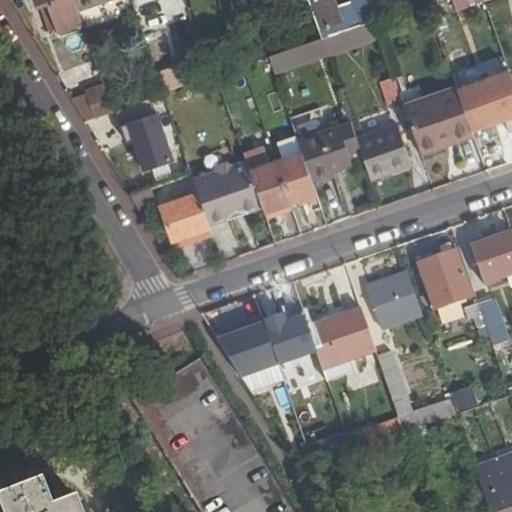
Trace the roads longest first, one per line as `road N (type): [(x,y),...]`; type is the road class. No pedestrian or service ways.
road 1 (residential): [(168,302),(511,184)]
road 2 (residential): [(0,30),(168,302)]
road 3 (residential): [(0,368),(168,302)]
